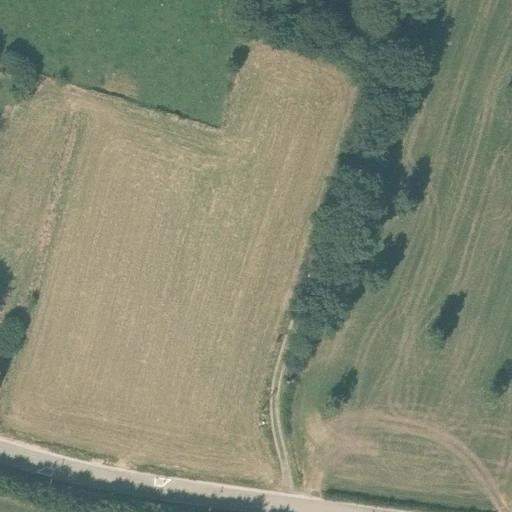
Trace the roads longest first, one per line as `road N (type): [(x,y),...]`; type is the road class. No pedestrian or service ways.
road 1 (track): [(404,0),(317,271),(272,382),(271,422),(288,508)]
road 2 (tertiary): [(0,451),(74,473),(314,511)]
